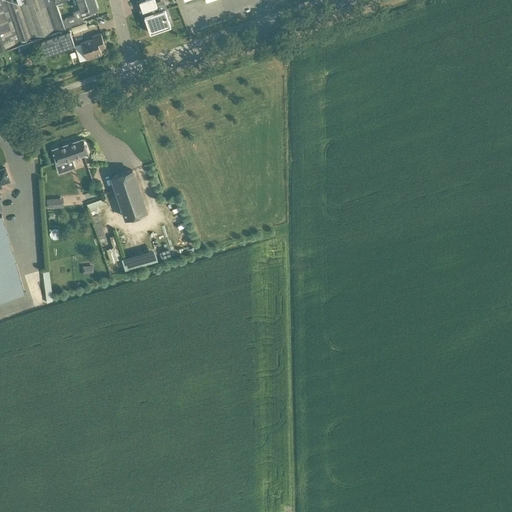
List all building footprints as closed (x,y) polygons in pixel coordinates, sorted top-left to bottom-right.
[(0,0),(0,49),(18,44),(33,39),(34,37),(55,29),(64,26),(65,26),(62,19),(57,5),(63,3),(62,0),(0,0)] [(74,15),(62,19),(65,26),(65,28),(84,21),(82,16),(91,13),(90,11),(98,8),(95,0),(76,0),(80,9),(73,11),(74,15)] [(155,0),(142,0),(140,1),(143,11),(144,10),(146,15),(145,16),(150,32),(158,29),(158,28),(170,24),(170,22),(171,21),(170,16),(168,17),(165,8),(164,5),(156,2),(155,0)] [(46,54),(75,45),(70,32),(42,41),(46,54)] [(78,50),(76,51),(80,61),(87,59),(102,53),(100,48),(106,46),(101,32),(93,35),(93,38),(81,42),(82,43),(83,48),(78,50)] [(83,138),(53,148),(57,161),(55,162),(58,172),(75,167),(72,158),(88,153),(83,138)] [(10,180),(6,167),(0,168),(0,186),(2,186),(1,183),(10,180)] [(126,217),(146,210),(132,169),(112,176),(126,217)] [(105,204),(99,189),(84,195),(90,210),(105,204)] [(55,198),(47,198),(48,204),(48,207),(56,206),(56,203),(55,198)] [(0,298),(25,292),(2,214),(0,214),(0,298)] [(107,249),(111,262),(122,259),(118,248),(119,248),(115,235),(110,236),(114,247),(107,249)] [(47,302),(53,300),(49,268),(43,270),(47,302)]
